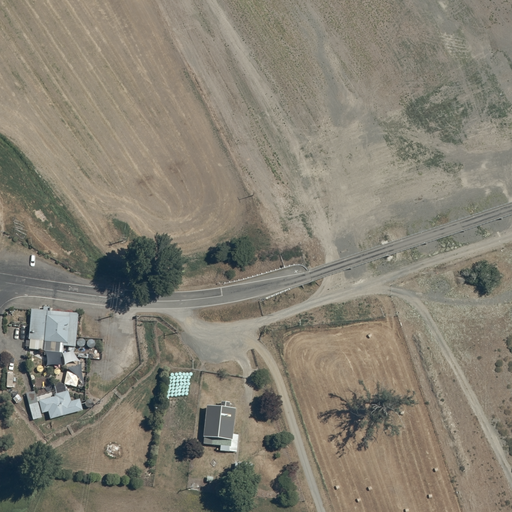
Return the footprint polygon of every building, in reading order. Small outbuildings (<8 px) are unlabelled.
[(23,303),(20,341),(72,346),(75,307),(23,303)] [(79,374),(66,372),(64,385),(77,387),(79,374)] [(230,387),(216,386),(215,399),(229,400),(230,387)] [(60,389),(20,399),(23,412),(37,409),(38,415),(74,406),(72,396),(63,398),(60,389)] [(225,403),(195,402),(193,442),(224,444),(225,403)]
